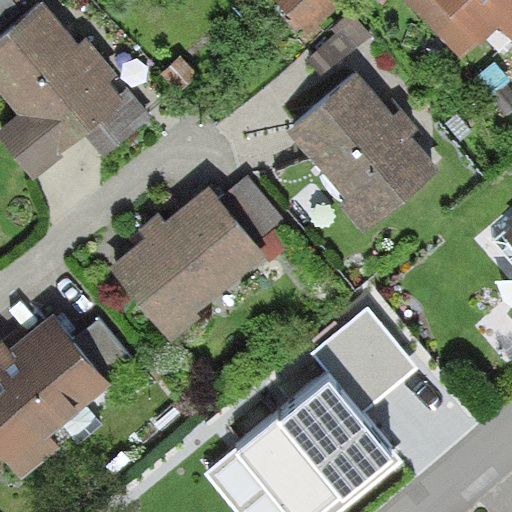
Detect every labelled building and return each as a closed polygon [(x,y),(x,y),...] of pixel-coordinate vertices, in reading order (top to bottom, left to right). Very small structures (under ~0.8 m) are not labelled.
[(25,0),(0,20),(0,110),(2,113),(0,114),(0,135),(27,169),(71,134),(92,160),(143,120),(47,0),(25,0)] [(334,0),(277,0),(304,28),(334,0)] [(511,0),(442,0),(476,35),(489,22),(511,45),(511,0)] [(279,109),(303,143),(360,223),(433,171),(339,39),(303,64),(316,82),(279,109)] [(159,329),(263,242),(291,219),(237,155),(105,265),(159,329)] [(511,213),(491,233),(511,255),(511,213)] [(121,371),(59,296),(0,343),(0,455),(15,473),(55,441),(47,431),(121,371)] [(332,369),(212,472),(246,511),(331,511),(407,448),(367,402),(414,361),(367,306),(315,350),(332,369)]
